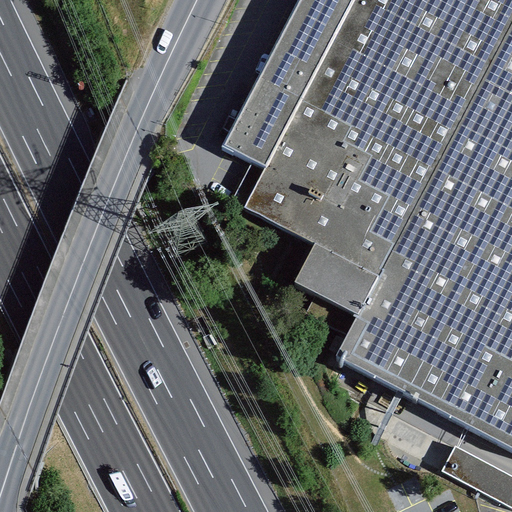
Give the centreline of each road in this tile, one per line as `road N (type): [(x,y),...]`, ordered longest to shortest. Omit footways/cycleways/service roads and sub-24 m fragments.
road 1 (secondary): [(197,0),(105,206),(0,497)]
road 2 (motorway): [(231,511),(0,52)]
road 3 (motorway): [(0,227),(144,511)]
road 4 (unknown): [(222,110),(285,0)]
